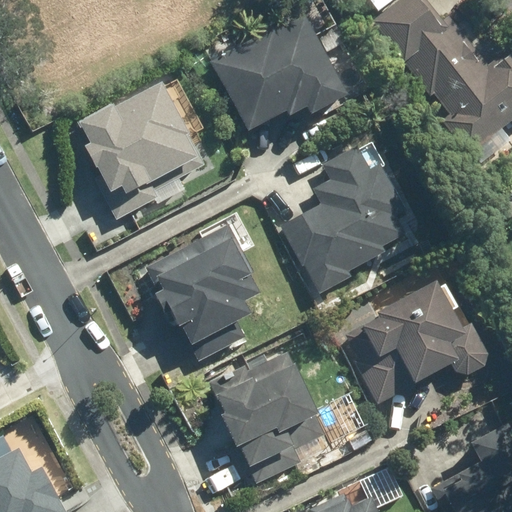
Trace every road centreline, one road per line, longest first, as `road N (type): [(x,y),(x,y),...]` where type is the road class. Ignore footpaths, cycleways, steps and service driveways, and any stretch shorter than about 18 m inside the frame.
road 1 (residential): [(0,201),(164,511)]
road 2 (unknown): [(38,268),(110,256),(250,184)]
